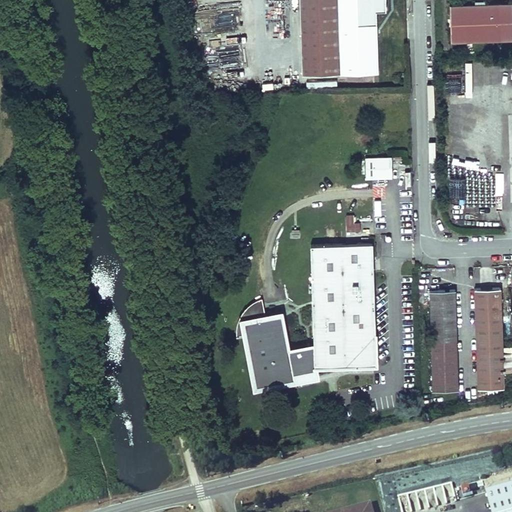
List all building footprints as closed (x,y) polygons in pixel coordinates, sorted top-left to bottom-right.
[(283,33),(282,0),(269,0),(270,33),(283,33)] [(385,0),(299,0),(302,73),(378,71),(376,8),(386,7),(385,0)] [(476,41),(501,40),(511,39),(511,3),(500,4),(450,5),(450,16),(453,19),(454,27),(450,30),(451,41),(467,41),(467,34),(475,34),(476,41)] [(392,156),(365,156),(366,177),(392,176),(392,156)] [(344,231),(359,232),(360,222),(353,222),(354,215),(345,214),(344,231)] [(372,242),(310,244),(314,344),(314,366),(316,366),(376,364),(372,242)] [(500,287),(474,288),(478,388),(504,387),(500,287)] [(455,289),(430,290),(433,389),(458,389),(455,289)] [(243,335),(247,338),(257,387),(295,379),(294,374),(289,349),(282,314),(265,318),(264,312),(262,312),(259,299),(256,300),(254,301),(250,302),(247,305),(244,307),(242,310),(239,314),(239,315),(237,318),(236,323),(236,326),(236,331),(236,336),(243,335)] [(314,344),(289,349),(294,374),(316,369),(316,366),(314,366),(314,344)] [(488,511),(479,480),(445,489),(437,492),(407,500),(409,509),(404,510),(405,511),(488,511)]
